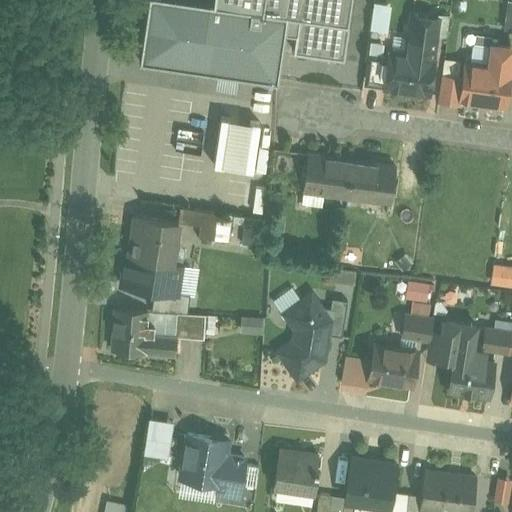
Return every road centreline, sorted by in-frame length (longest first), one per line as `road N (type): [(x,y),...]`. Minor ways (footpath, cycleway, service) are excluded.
road 1 (residential): [(65,370),(511,437)]
road 2 (tertiary): [(105,0),(65,370)]
road 3 (residential): [(511,139),(306,112)]
road 4 (unknown): [(98,63),(253,84)]
road 5 (tertiary): [(65,370),(37,511)]
